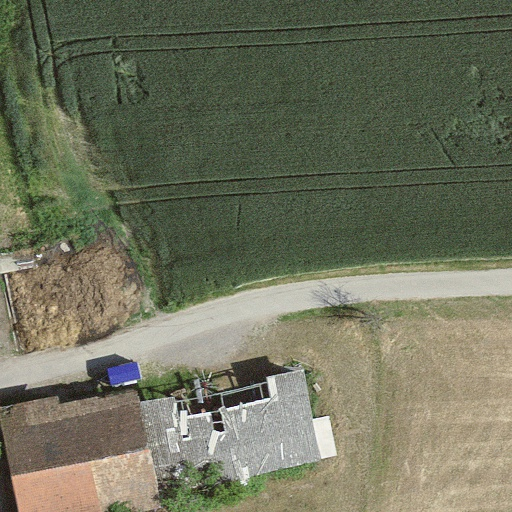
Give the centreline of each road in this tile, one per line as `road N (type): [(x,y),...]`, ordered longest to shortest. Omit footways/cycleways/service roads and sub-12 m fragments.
road 1 (residential): [(0,378),(222,310),(382,288)]
road 2 (unclassified): [(382,288),(511,281)]
